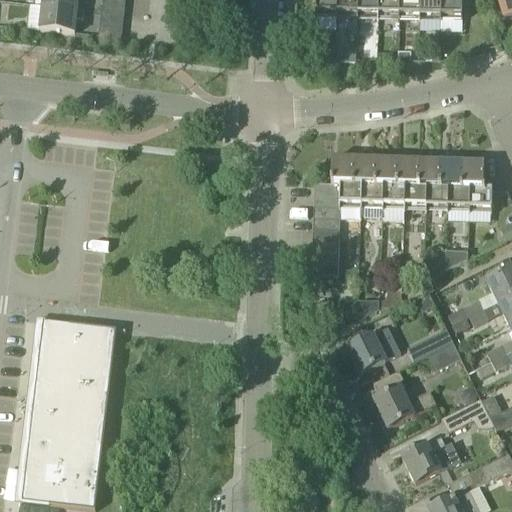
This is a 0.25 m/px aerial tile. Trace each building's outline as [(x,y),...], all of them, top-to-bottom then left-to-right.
[(42,0),(42,9),(77,14),(78,0),(42,0)] [(336,21),(337,0),(315,0),(315,21),(336,21)] [(337,0),(336,21),(358,22),(358,0),(337,0)] [(358,0),(358,22),(378,22),(378,0),(358,0)] [(378,0),(378,22),(399,23),(399,0),(378,0)] [(399,0),(399,23),(420,24),(420,0),(399,0)] [(420,0),(420,24),(440,24),(441,0),(420,0)] [(441,0),(440,24),(462,25),(462,0),(441,0)] [(511,0),(496,0),(503,21),(511,18),(511,0)] [(102,7),(101,16),(124,19),(125,9),(102,7)] [(77,14),(42,9),(39,33),(75,37),(76,21),(82,22),(83,14),(77,14)] [(122,33),(99,30),(98,39),(121,42),(122,33)] [(347,62),(347,67),(356,67),(356,63),(356,53),(347,53),(347,62)] [(339,213),(339,223),(361,224),(361,221),(362,188),(354,188),(355,163),(332,162),(331,188),(339,188),(339,201),(338,212),(339,213)] [(362,188),(361,221),(379,222),(382,220),(382,214),(383,189),(375,188),(376,163),(355,163),(354,188),(362,188)] [(397,189),(398,164),(376,163),(375,188),(383,189),(382,214),(404,215),(405,189),(397,189)] [(419,189),(420,165),(398,164),(397,189),(405,189),(404,215),(426,216),(427,190),(419,189)] [(440,190),(440,165),(420,165),(419,189),(427,190),(426,216),(447,216),(448,191),(440,190)] [(462,192),(463,166),(440,165),(440,190),(448,191),(447,216),(469,217),(470,192),(462,192)] [(472,211),(492,211),(492,193),(483,193),(484,167),(463,166),(462,192),(470,192),(469,217),(471,217),(472,211)] [(339,188),(331,188),(314,187),(314,200),(339,201),(339,188)] [(339,201),(314,200),(313,211),(338,212),(339,201)] [(338,212),(313,211),(313,223),(339,223),(339,213),(338,212)] [(313,234),(338,235),(339,223),(313,223),(313,234)] [(511,226),(498,234),(504,245),(511,241),(511,226)] [(312,245),(338,247),(338,235),(313,234),(312,245)] [(312,257),(338,259),(338,247),(312,245),(312,257)] [(468,256),(446,254),(445,274),(468,263),(468,256)] [(312,270),(337,271),(338,259),(312,257),(312,270)] [(337,271),(312,270),(311,279),(337,280),(337,271)] [(487,284),(498,307),(511,299),(511,271),(502,277),(502,276),(487,284)] [(378,305),(379,314),(380,316),(400,309),(400,295),(388,295),(388,303),(378,305)] [(511,327),(511,299),(498,307),(509,329),(511,327)] [(468,321),(484,314),(480,305),(464,313),(468,321)] [(489,324),(484,314),(468,321),(473,331),(489,324)] [(96,331),(42,324),(24,474),(98,483),(115,333),(96,331)] [(400,358),(393,342),(388,332),(373,339),(348,351),(361,377),(400,358)] [(446,333),(429,342),(407,353),(414,367),(426,361),(454,348),(446,333)] [(454,348),(426,361),(434,377),(461,364),(454,348)] [(491,366),(505,359),(501,349),(486,356),(491,366)] [(491,366),(495,375),(511,367),(511,355),(505,359),(491,366)] [(491,366),(476,373),(481,383),(495,375),(491,366)] [(408,406),(400,391),(374,404),(375,407),(372,409),(377,419),(380,417),(388,433),(415,420),(414,419),(436,408),(430,395),(408,406)] [(448,437),(473,424),(487,418),(481,404),(441,423),(448,437)] [(511,426),(511,410),(489,422),(494,431),(496,435),(511,426)] [(401,460),(415,488),(459,466),(451,450),(447,452),(441,441),(426,449),(426,448),(401,460)] [(478,511),(470,495),(511,474),(511,466),(508,458),(446,488),(453,501),(430,511),(478,511)] [(76,511),(95,511),(98,483),(24,474),(20,505),(76,511)]
